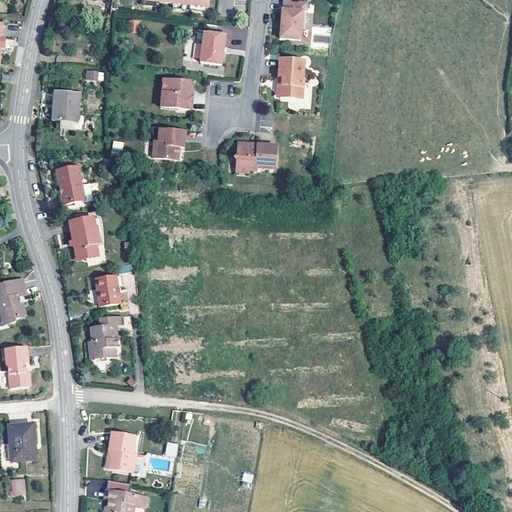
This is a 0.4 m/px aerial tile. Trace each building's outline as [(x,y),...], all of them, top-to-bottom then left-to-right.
[(142,0),(142,2),(164,4),(178,6),(213,9),(213,0),(142,0)] [(306,6),(283,4),(282,13),(279,41),(300,43),(302,15),(305,15),(306,6)] [(129,33),(139,34),(140,22),(130,22),(129,33)] [(228,37),(207,36),(205,65),(227,66),(228,37)] [(304,63),(279,60),(277,78),(282,79),(281,87),(280,86),(276,89),(276,95),(278,99),(301,101),(303,80),(302,80),(304,63)] [(168,79),(166,92),(174,101),(182,103),(182,109),(195,110),(197,95),(192,95),(193,90),(194,82),(168,79)] [(174,101),(166,92),(164,107),(182,109),(182,103),(174,101)] [(56,103),(55,121),(79,123),(81,94),(55,93),(55,103),(56,103)] [(187,148),(188,132),(162,129),(161,141),(157,140),(155,157),(180,160),(181,153),(179,151),(180,147),(182,147),(187,148)] [(113,148),(122,150),(124,142),(114,140),(113,148)] [(276,172),(278,150),(259,150),(252,150),(253,148),(245,147),(240,151),(239,159),(237,161),(239,164),(239,170),(250,171),(250,173),(258,174),(259,171),(276,172)] [(60,174),(65,193),(69,207),(90,202),(81,168),(60,174)] [(79,257),(87,256),(87,258),(98,256),(96,246),(101,245),(98,226),(96,227),(94,218),(72,222),(75,239),(76,245),(79,257)] [(125,253),(133,252),(133,243),(124,244),(125,253)] [(117,277),(96,280),(100,308),(120,305),(118,288),(117,277)] [(23,279),(0,285),(0,310),(3,310),(6,323),(15,321),(15,318),(24,316),(25,314),(23,305),(20,305),(19,297),(27,295),(23,279)] [(100,328),(113,326),(117,326),(121,326),(121,318),(116,318),(99,320),(100,328)] [(113,326),(100,328),(92,328),(93,343),(95,361),(115,359),(114,349),(118,348),(118,340),(115,340),(113,326)] [(351,334),(324,338),(324,345),(326,357),(354,353),(351,334)] [(8,388),(25,386),(25,372),(24,363),(27,363),(25,346),(0,349),(0,355),(0,358),(4,357),(4,366),(6,366),(8,388)] [(136,384),(131,379),(127,383),(132,388),(136,384)] [(8,427),(11,463),(36,461),(33,425),(8,427)] [(112,470),(140,475),(143,459),(139,459),(142,438),(118,433),(112,470)] [(165,456),(176,458),(178,445),(167,443),(165,456)] [(254,476),(245,474),(243,482),(247,483),(252,484),(254,476)] [(25,480),(10,482),(11,498),(26,496),(25,480)] [(114,482),(112,492),(135,496),(137,486),(114,482)] [(135,496),(112,492),(111,502),(116,503),(115,511),(139,511),(141,509),(142,498),(135,496)] [(154,500),(142,498),(141,509),(151,511),(154,500)]
